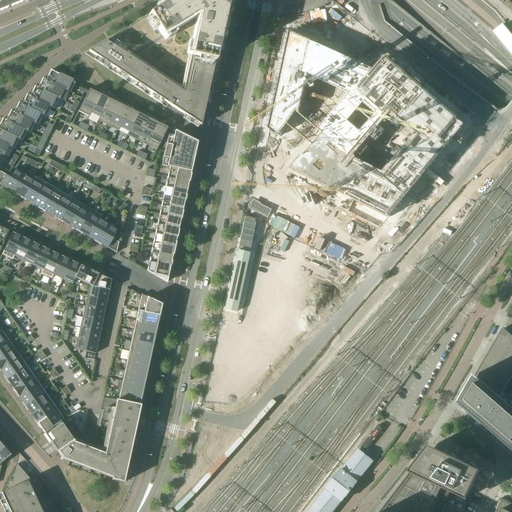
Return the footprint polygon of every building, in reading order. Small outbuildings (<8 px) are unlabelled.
[(0,0),(0,11),(28,0),(0,0)] [(172,0),(85,54),(125,80),(161,104),(166,107),(169,104),(170,105),(190,119),(201,126),(206,102),(208,103),(224,31),(222,30),(225,15),(226,9),(227,7),(228,2),(228,1),(227,0),(172,0)] [(303,158),(293,170),(392,218),(466,125),(387,58),(377,70),(291,33),(271,131),(303,158)] [(46,80),(67,91),(70,93),(75,82),(54,72),(52,75),(49,74),(46,80)] [(38,88),(59,99),(62,101),(67,91),(46,80),(44,84),(41,82),(38,88)] [(30,96),(30,97),(51,107),(51,108),(54,109),(59,99),(38,88),(36,92),(33,90),(30,96)] [(89,89),(79,111),(88,116),(89,116),(91,113),(90,113),(99,94),(89,89)] [(99,94),(90,113),(91,113),(100,117),(109,99),(99,94)] [(22,104),(22,105),(43,115),(43,116),(46,117),(51,108),(51,107),(30,97),(28,100),(25,98),(22,104)] [(100,117),(98,121),(108,126),(119,104),(109,99),(100,117)] [(119,104),(108,126),(118,131),(120,127),(129,109),(119,104)] [(14,112),(14,113),(35,123),(35,124),(38,125),(43,116),(43,115),(22,105),(20,108),(17,106),(14,112)] [(129,109),(120,127),(129,132),(138,113),(129,109)] [(6,120),(6,121),(27,131),(27,132),(30,133),(35,124),(35,123),(14,113),(12,116),(9,115),(6,120)] [(129,132),(128,135),(137,140),(148,118),(138,113),(129,132)] [(148,118),(137,140),(147,145),(158,123),(148,118)] [(0,124),(0,130),(19,140),(22,142),(27,132),(27,131),(6,121),(4,124),(1,123),(0,124)] [(158,123),(147,145),(157,150),(162,140),(168,128),(158,123)] [(170,168),(191,172),(197,143),(168,128),(162,140),(172,142),(171,146),(166,145),(163,158),(168,160),(166,167),(169,168),(170,168)] [(0,142),(8,146),(14,150),(19,140),(0,130),(0,142)] [(169,168),(168,177),(189,182),(191,172),(170,168),(169,168)] [(6,175),(1,185),(14,193),(25,175),(15,169),(10,177),(6,175)] [(25,175),(14,193),(23,198),(34,180),(25,175)] [(34,180),(23,198),(33,204),(45,182),(36,177),(34,180)] [(168,177),(165,186),(187,191),(189,182),(168,177)] [(45,182),(33,204),(42,209),(55,188),(45,182)] [(165,186),(163,196),(185,200),(187,191),(165,186)] [(55,188),(42,209),(51,215),(64,193),(55,188)] [(64,193),(51,215),(61,220),(73,199),(64,193)] [(163,196),(161,205),(183,210),(185,200),(163,196)] [(73,199),(61,220),(70,226),(83,204),(73,199)] [(125,214),(127,205),(123,203),(119,210),(125,214)] [(83,204),(70,226),(79,231),(92,210),(83,204)] [(161,205),(159,215),(181,219),(183,210),(161,205)] [(92,210),(79,231),(89,237),(99,219),(100,219),(102,215),(92,210)] [(159,215),(157,224),(179,229),(181,219),(159,215)] [(99,219),(89,237),(98,242),(108,224),(100,219),(99,219)] [(108,224),(98,242),(116,253),(119,243),(113,239),(118,230),(108,224)] [(157,224),(155,233),(176,238),(179,229),(157,224)] [(0,239),(4,241),(9,231),(0,226),(0,239)] [(13,233),(2,255),(12,260),(14,256),(13,256),(22,237),(13,233)] [(155,233),(153,243),(174,247),(176,238),(155,233)] [(22,237),(13,256),(14,256),(23,260),(32,242),(22,237)] [(32,242),(23,260),(33,265),(41,247),(32,242)] [(153,243),(151,252),(172,257),(174,247),(153,243)] [(41,247),(33,265),(42,270),(51,251),(41,247)] [(42,270),(40,274),(50,278),(52,274),(61,256),(51,251),(42,270)] [(151,252),(149,261),(170,266),(172,257),(151,252)] [(61,256),(52,274),(62,279),(71,261),(61,256)] [(71,261),(62,279),(73,284),(74,282),(75,278),(74,278),(80,265),(71,261)] [(149,261),(147,271),(154,275),(153,275),(167,283),(169,275),(168,274),(170,266),(149,261)] [(80,265),(74,278),(75,278),(79,280),(83,282),(89,270),(80,265)] [(89,270),(83,282),(90,285),(92,286),(98,274),(96,273),(89,270)] [(98,274),(92,286),(109,290),(112,280),(103,276),(98,274)] [(90,285),(87,296),(107,301),(109,290),(92,286),(90,285)] [(141,296),(137,311),(159,316),(160,313),(161,308),(162,305),(148,298),(142,294),(141,295),(141,296)] [(87,296),(85,307),(105,311),(107,301),(87,296)] [(85,307),(83,317),(103,322),(105,311),(85,307)] [(137,311),(135,321),(157,326),(158,323),(159,318),(159,316),(137,311)] [(83,317),(80,328),(100,332),(103,322),(83,317)] [(135,321),(133,331),(155,336),(155,333),(157,328),(157,326),(135,321)] [(80,328),(78,338),(98,343),(100,332),(80,328)] [(483,424),(511,449),(511,406),(501,397),(511,377),(511,335),(506,330),(504,328),(494,344),(459,406),(482,426),(483,424)] [(0,331),(0,345),(9,339),(2,330),(0,331)] [(133,331),(131,341),(153,346),(153,343),(154,338),(155,336),(133,331)] [(31,336),(26,339),(23,342),(26,345),(33,340),(31,336)] [(78,338),(75,349),(96,354),(98,343),(78,338)] [(0,358),(15,348),(9,339),(0,345),(0,358)] [(131,341),(129,351),(150,356),(151,353),(152,348),(153,346),(131,341)] [(0,370),(0,372),(1,371),(21,357),(15,348),(0,358),(0,370)] [(129,351),(127,361),(148,366),(149,363),(150,358),(150,356),(129,351)] [(21,357),(1,371),(4,376),(7,380),(27,366),(21,357)] [(127,361),(125,371),(146,376),(147,373),(148,368),(148,366),(127,361)] [(27,366),(7,380),(9,384),(10,384),(13,388),(13,389),(33,375),(27,366)] [(125,371),(122,381),(144,386),(145,383),(146,378),(146,376),(125,371)] [(13,388),(12,388),(19,398),(20,398),(19,398),(39,384),(33,375),(13,389),(13,388)] [(122,381),(120,391),(142,396),(142,393),(143,388),(144,386),(122,381)] [(39,384),(19,398),(20,398),(22,402),(25,407),(46,392),(39,384)] [(118,401),(140,406),(141,405),(140,405),(140,403),(141,398),(142,396),(120,391),(118,401)] [(46,392),(25,407),(28,411),(28,410),(32,415),(52,401),(46,392)] [(112,480),(124,483),(128,463),(140,406),(118,401),(116,400),(114,409),(104,454),(73,442),(74,441),(61,422),(44,433),(63,459),(63,460),(63,459),(101,473),(101,474),(112,478),(112,480)] [(52,401),(32,415),(35,420),(34,420),(37,424),(58,410),(52,401)] [(58,410),(37,424),(40,428),(41,428),(44,433),(61,422),(64,419),(58,410)] [(383,428),(379,424),(361,447),(365,451),(367,449),(381,432),(383,428)] [(3,448),(0,450),(0,471),(3,462),(11,455),(4,447),(3,448)] [(430,447),(403,482),(380,511),(431,511),(442,488),(465,499),(479,470),(430,447)] [(332,511),(341,500),(342,501),(357,482),(372,462),(373,462),(359,450),(358,451),(343,470),(342,470),(327,489),(309,511),(332,511)] [(11,489),(6,491),(1,493),(9,511),(47,511),(35,486),(17,464),(11,489)] [(511,511),(511,503),(503,499),(502,500),(500,499),(493,511),(511,511)]
